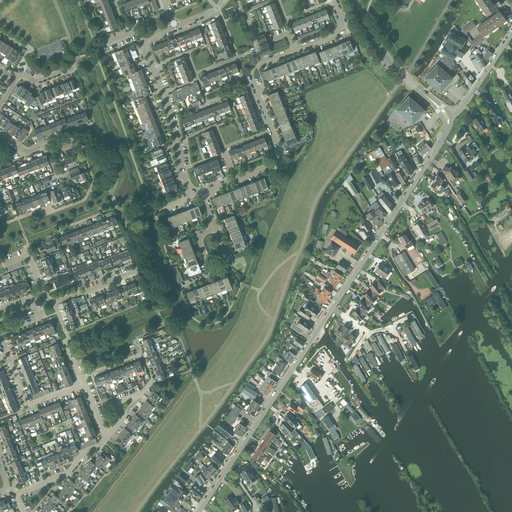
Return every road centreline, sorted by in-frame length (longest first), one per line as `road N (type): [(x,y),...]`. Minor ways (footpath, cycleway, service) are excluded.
road 1 (residential): [(199,511),(401,204),(447,129),(445,115)]
road 2 (residential): [(202,193),(276,163),(280,152),(249,71),(262,62)]
road 3 (residential): [(192,197),(143,39)]
road 4 (residential): [(445,115),(381,55),(353,0)]
road 5 (residential): [(84,385),(27,407),(0,338)]
